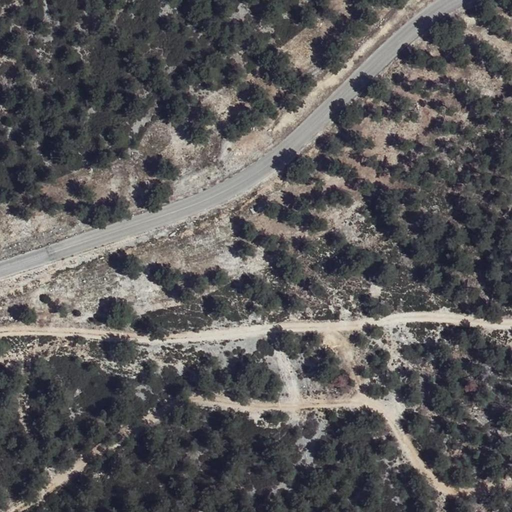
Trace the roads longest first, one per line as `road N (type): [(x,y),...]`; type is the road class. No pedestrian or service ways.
road 1 (track): [(2,511),(194,401),(354,396),(383,416),(410,462),(446,485),(487,488),(511,475)]
road 2 (unclassified): [(0,270),(179,211),(246,179),(376,46),(461,0)]
road 3 (track): [(511,326),(344,324),(164,340),(0,331)]
